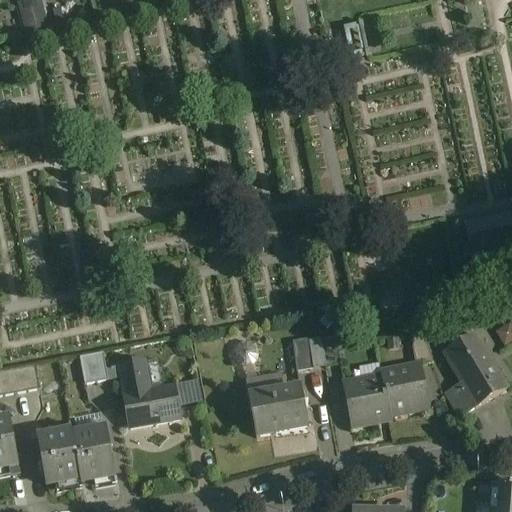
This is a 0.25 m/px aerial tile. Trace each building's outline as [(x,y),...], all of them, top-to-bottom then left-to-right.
[(41,0),(25,0),(17,2),(23,32),(47,28),(41,0)] [(511,217),(465,228),(470,257),(511,248),(511,217)] [(511,248),(470,257),(469,257),(475,284),(477,283),(511,275),(511,248)] [(511,329),(509,324),(494,333),(502,346),(511,340),(511,329)] [(475,337),(443,357),(461,386),(475,410),(507,391),(475,337)] [(335,340),(320,342),(324,370),(341,368),(335,340)] [(424,341),(412,342),(416,369),(419,368),(433,365),(424,341)] [(313,372),(308,342),(292,344),(297,375),(313,372)] [(251,348),(246,347),(241,348),(237,352),(235,357),(236,363),(240,367),(245,368),(251,367),(255,363),(256,358),(255,352),(251,348)] [(103,355),(79,360),(84,386),(108,382),(103,355)] [(145,364),(118,369),(130,431),(179,422),(173,389),(151,394),(145,364)] [(34,368),(11,372),(15,395),(38,391),(34,368)] [(416,369),(380,376),(381,380),(389,419),(427,412),(419,368),(416,369)] [(11,372),(0,374),(0,398),(15,395),(11,372)] [(381,380),(344,387),(352,430),(390,423),(389,419),(381,380)] [(461,386),(445,396),(458,419),(475,410),(461,386)] [(300,391),(248,400),(256,441),(275,437),(274,433),(305,427),(305,432),(307,431),(300,391)] [(9,421),(0,423),(0,472),(18,469),(9,421)] [(105,432),(71,439),(79,481),(80,485),(114,479),(105,432)] [(70,434),(38,441),(47,487),(79,481),(71,439),(70,434)] [(511,511),(511,488),(491,487),(489,511),(511,511)]
